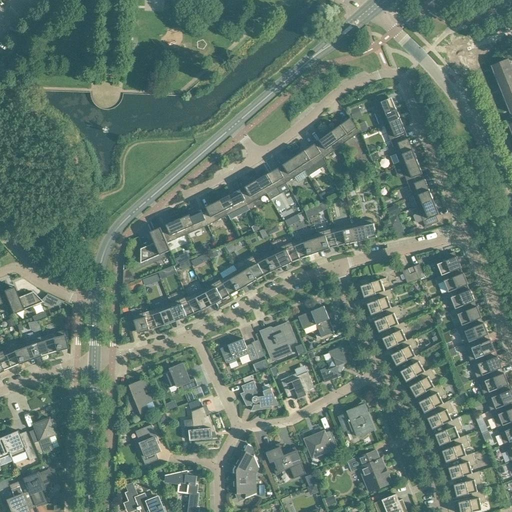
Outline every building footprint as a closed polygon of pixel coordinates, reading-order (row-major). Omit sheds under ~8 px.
[(497,78),(511,71),(511,68),(508,59),(492,66),(494,71),(495,71),(497,77),(497,78)] [(511,85),(511,71),(497,78),(500,85),(501,90),(511,85)] [(511,98),(511,85),(501,90),(503,94),(504,94),(507,101),(506,101),(511,98)] [(380,127),(384,125),(400,118),(396,108),(395,108),(396,109),(393,110),(389,99),(376,104),(378,110),(373,112),(380,127)] [(403,128),(404,127),(400,118),(384,125),(393,145),(405,140),(401,128),(403,127),(403,128)] [(416,130),(422,128),(419,119),(413,121),(416,130)] [(342,125),(341,124),(332,131),(342,145),(361,131),(353,120),(343,127),(341,125),(342,125)] [(324,158),(342,145),(332,131),(324,137),(325,137),(327,139),(317,146),(316,147),(324,158)] [(417,137),(407,139),(409,147),(419,144),(417,137)] [(417,159),(412,149),(409,150),(405,140),(393,145),(396,154),(389,157),(392,165),(399,162),(401,166),(417,159)] [(327,163),(324,158),(316,147),(307,153),(306,151),(306,150),(296,156),(306,170),(308,175),(327,163)] [(286,183),(306,170),(296,156),(288,161),(288,162),(289,162),(290,164),(279,171),(286,183)] [(420,168),(417,159),(401,166),(409,186),(422,181),(417,169),(420,168)] [(435,160),(429,162),(432,172),(438,170),(435,160)] [(286,183),(279,171),(270,176),(269,174),(269,173),(259,179),(267,194),(270,198),(280,193),(277,188),(286,183)] [(427,188),(436,184),(433,177),(424,180),(427,188)] [(248,205),(267,194),(259,179),(251,184),(253,187),(241,193),(248,205)] [(433,200),(429,189),(428,189),(428,190),(426,191),(422,181),(409,186),(417,206),(433,200)] [(248,205),(241,193),(232,198),(230,195),(231,195),(230,195),(220,200),(228,215),(248,205)] [(228,215),(220,200),(212,204),(212,205),(214,207),(202,213),(208,225),(228,215)] [(436,209),(437,209),(433,200),(417,206),(420,213),(414,215),(414,217),(416,223),(418,223),(423,221),(426,227),(438,222),(434,210),(436,208),(436,209)] [(314,206),(305,211),(307,218),(317,213),(314,206)] [(447,221),(458,218),(455,210),(444,214),(447,221)] [(208,225),(202,213),(192,217),(191,215),(191,214),(181,218),(188,234),(208,225)] [(188,234),(181,218),(172,222),(172,223),(174,225),(162,230),(167,243),(188,234)] [(353,224),(356,236),(357,241),(377,237),(374,225),(375,225),(373,219),(353,224)] [(357,241),(356,236),(353,224),(342,226),(333,229),(338,246),(346,244),(357,241)] [(271,227),(265,229),(268,235),(273,233),(271,227)] [(333,229),(324,231),(313,235),(319,252),(330,248),(338,246),(333,229)] [(171,250),(167,243),(162,230),(152,235),(151,232),(150,232),(155,243),(141,249),(141,263),(171,250)] [(319,252),(313,235),(303,238),(294,242),(300,259),(308,256),(319,252)] [(294,242),(284,246),(274,250),(282,267),(293,262),(300,259),(294,242)] [(282,267),(274,250),(264,255),(259,258),(256,259),(264,276),(271,272),(282,267)] [(461,268),(456,256),(454,252),(446,255),(448,260),(437,264),(442,275),(448,273),(460,268),(461,268)] [(264,276),(256,259),(253,255),(235,265),(238,270),(247,285),(257,279),(264,276)] [(414,266),(416,272),(419,279),(425,277),(419,264),(414,266)] [(402,271),(407,283),(419,279),(416,272),(410,274),(408,269),(402,271)] [(247,285),(238,270),(228,275),(221,279),(230,295),(247,285)] [(468,285),(463,273),(462,273),(450,278),(448,273),(442,275),(436,278),(439,283),(444,281),(449,292),(455,290),(467,285),(468,285)] [(360,281),(362,286),(365,297),(366,297),(367,297),(366,297),(379,293),(385,291),(382,284),(388,282),(387,278),(370,283),(368,278),(360,281)] [(221,279),(214,283),(204,288),(213,305),(223,300),(230,295),(221,279)] [(14,287),(13,287),(14,289),(4,294),(10,307),(13,314),(43,302),(32,292),(18,298),(14,287)] [(213,305),(204,288),(194,293),(187,297),(195,313),(202,310),(213,305)] [(391,289),(385,291),(379,293),(381,299),(369,303),(368,303),(372,315),(373,315),(374,315),(374,314),(386,310),(391,308),(389,301),(394,299),(391,289)] [(474,301),(470,290),(469,290),(457,295),(455,290),(449,292),(443,294),(446,300),(451,298),(455,309),(462,306),(474,301),(474,302),(474,301)] [(0,310),(10,307),(4,294),(0,295),(0,310)] [(48,295),(45,301),(46,306),(48,306),(50,306),(52,307),(53,307),(55,306),(57,306),(58,305),(60,304),(61,303),(63,302),(64,302),(47,294),(48,295)] [(187,297),(180,300),(170,304),(176,321),(187,317),(195,313),(187,297)] [(176,321),(170,304),(159,308),(152,310),(158,328),(165,325),(176,321)] [(397,306),(391,308),(386,310),(388,316),(376,320),(375,320),(380,332),(381,332),(393,327),(399,324),(396,317),(402,315),(397,306)] [(481,318),(476,306),(476,307),(464,311),(462,306),(455,309),(450,311),(452,317),(458,314),(462,325),(462,326),(469,323),(480,318),(481,318)] [(335,332),(326,310),(324,308),(322,307),(320,308),(298,317),(303,330),(316,324),(322,337),(335,332)] [(152,310),(143,313),(133,316),(134,321),(135,321),(138,333),(150,330),(158,328),(152,310)] [(405,322),(399,324),(393,327),(396,332),(384,337),(383,338),(389,349),(390,349),(390,348),(401,343),(407,340),(404,334),(409,331),(405,322)] [(273,329),(272,328),(271,328),(270,328),(261,332),(273,360),(291,353),(287,345),(295,342),(288,323),(277,327),(278,330),(274,332),(273,329)] [(488,335),(483,323),(471,328),(469,323),(462,326),(462,325),(457,328),(464,344),(475,340),(487,335),(488,335)] [(68,348),(64,336),(63,330),(51,334),(42,336),(48,354),(56,351),(68,348)] [(42,336),(33,339),(23,343),(30,360),(40,356),(48,354),(42,336)] [(413,338),(407,340),(401,343),(404,348),(393,354),(392,354),(398,365),(399,365),(410,359),(416,356),(412,350),(418,347),(413,338)] [(230,364),(237,361),(236,359),(249,354),(252,361),(259,358),(253,343),(246,346),(243,339),(228,345),(220,349),(226,363),(229,362),(230,364)] [(495,351),(490,340),(489,340),(478,345),(475,340),(464,344),(470,361),(482,356),(494,351),(494,352),(495,351)] [(30,360),(23,343),(12,347),(4,351),(11,368),(18,364),(30,360)] [(328,352),(329,353),(332,361),(330,366),(320,370),(325,382),(342,376),(341,373),(344,364),(347,363),(341,347),(328,352)] [(4,351),(0,352),(0,372),(3,371),(11,368),(4,351)] [(421,353),(416,356),(410,359),(413,364),(402,371),(402,370),(401,371),(407,382),(408,381),(408,382),(409,381),(420,375),(425,372),(421,365),(427,362),(421,353)] [(477,378),(489,373),(501,368),(497,356),(496,357),(484,361),(482,356),(470,361),(477,378)] [(164,374),(169,388),(177,385),(178,387),(181,386),(184,391),(197,386),(198,386),(194,376),(193,376),(194,379),(189,381),(182,364),(170,368),(171,371),(163,374),(163,375),(164,374)] [(431,368),(425,372),(420,375),(422,380),(411,386),(417,397),(418,397),(418,396),(429,390),(434,387),(431,380),(436,378),(431,368)] [(291,376),(281,380),(288,399),(295,396),(296,399),(296,400),(304,396),(303,396),(302,394),(315,389),(308,372),(297,376),(296,380),(293,381),(291,376)] [(508,385),(504,373),(503,373),(491,378),(489,373),(477,378),(484,394),(496,390),(508,385)] [(134,396),(128,398),(128,412),(138,408),(141,414),(149,411),(149,410),(155,408),(150,394),(146,395),(143,389),(147,387),(144,379),(129,385),(134,396)] [(275,399),(271,388),(263,391),(261,392),(258,391),(254,381),(241,386),(244,392),(241,393),(240,394),(247,406),(249,406),(250,405),(253,407),(251,411),(273,408),(273,407),(272,407),(272,403),(276,401),(275,399)] [(440,384),(434,387),(429,390),(432,396),(420,401),(420,402),(426,413),(426,412),(426,413),(427,412),(438,406),(444,403),(440,397),(445,394),(440,384)] [(511,394),(510,390),(498,395),(496,390),(484,394),(491,411),(502,406),(511,402),(511,394)] [(198,400),(189,403),(191,409),(200,405),(198,400)] [(435,428),(446,423),(452,420),(449,414),(454,411),(449,400),(444,403),(438,406),(441,412),(429,417),(428,417),(434,429),(435,429),(435,428)] [(374,430),(367,411),(364,404),(359,406),(358,405),(350,410),(347,411),(348,413),(339,417),(345,432),(350,430),(351,426),(354,425),(363,438),(373,430),(374,430)] [(511,408),(505,412),(502,406),(491,411),(497,428),(509,423),(511,421),(511,408)] [(212,438),(211,432),(215,432),(209,415),(207,416),(204,407),(191,411),(193,429),(189,430),(190,441),(212,438)] [(164,414),(157,417),(160,424),(167,421),(164,414)] [(458,417),(452,420),(446,423),(449,429),(437,434),(437,433),(436,434),(441,445),(442,445),(454,440),(460,437),(457,431),(462,429),(458,417)] [(38,422),(38,423),(40,427),(34,430),(43,453),(53,449),(49,437),(55,434),(53,428),(55,427),(56,427),(56,424),(55,421),(52,418),(52,419),(50,420),(49,418),(38,422)] [(511,427),(511,428),(509,423),(497,428),(504,445),(511,441),(511,427)] [(159,459),(156,453),(153,446),(160,444),(152,425),(136,431),(138,438),(134,440),(139,453),(140,453),(145,465),(159,459)] [(17,430),(17,431),(17,432),(14,433),(13,432),(11,433),(3,437),(13,463),(11,458),(25,452),(29,461),(36,458),(25,431),(19,434),(17,430)] [(305,439),(311,456),(322,451),(323,454),(332,450),(332,448),(337,446),(331,430),(325,433),(325,431),(316,435),(316,436),(313,437),(313,436),(305,439)] [(466,435),(460,437),(454,440),(456,446),(444,450),(443,450),(447,462),(448,462),(449,462),(448,462),(461,458),(466,455),(464,448),(470,446),(466,435)] [(13,463),(3,437),(0,437),(0,469),(0,470),(0,469),(0,465),(12,461),(13,463)] [(293,479),(306,474),(295,447),(287,450),(288,454),(284,456),(279,444),(281,443),(280,443),(266,449),(276,475),(281,473),(280,471),(290,467),(294,478),(292,479),(293,479)] [(232,465),(236,467),(234,469),(234,470),(234,472),(231,473),(234,473),(235,493),(232,493),(244,493),(246,498),(242,499),(242,500),(255,495),(254,474),(259,466),(253,452),(253,454),(252,455),(241,450),(244,452),(236,466),(233,464),(232,465)] [(383,469),(385,468),(382,458),(380,459),(376,450),(358,458),(361,467),(359,467),(369,492),(392,483),(388,474),(386,475),(383,469)] [(473,453),(466,455),(461,458),(462,463),(450,467),(449,467),(453,479),(454,479),(467,475),(472,473),(470,466),(476,464),(473,453)] [(22,474),(24,479),(35,505),(34,505),(36,509),(37,508),(35,505),(37,504),(37,505),(42,503),(42,502),(44,502),(44,503),(45,502),(39,489),(38,488),(39,484),(40,484),(41,484),(56,479),(56,478),(53,479),(52,477),(53,476),(54,475),(54,474),(54,473),(52,468),(54,468),(54,467),(37,474),(36,472),(36,473),(36,474),(28,477),(26,472),(27,472),(27,471),(22,473),(22,474)] [(166,481),(179,483),(178,492),(191,494),(188,511),(198,511),(199,507),(197,507),(199,494),(197,493),(198,485),(195,484),(196,476),(185,475),(185,473),(193,471),(192,470),(166,476),(165,481),(166,482),(166,481)] [(479,471),(472,473),(467,475),(468,481),(456,484),(455,484),(458,496),(459,496),(472,493),(477,491),(476,484),(482,483),(479,471)] [(28,508),(34,505),(35,505),(24,479),(22,474),(17,476),(18,479),(21,478),(21,480),(9,485),(14,498),(12,503),(9,505),(11,511),(27,511),(29,511),(28,508)] [(164,511),(163,508),(158,497),(148,501),(145,494),(138,497),(133,484),(127,486),(129,492),(126,493),(130,502),(128,504),(127,506),(128,508),(129,509),(131,510),(133,510),(138,509),(138,510),(141,509),(141,511),(145,511),(147,511),(164,511)] [(484,490),(477,491),(472,493),(473,499),(460,502),(460,501),(460,502),(461,511),(471,511),(482,510),(480,503),(486,501),(484,490)] [(402,505),(405,504),(403,499),(399,501),(396,494),(374,503),(377,511),(407,511),(407,509),(404,510),(402,505)] [(53,510),(63,511),(63,497),(54,496),(53,510)]
